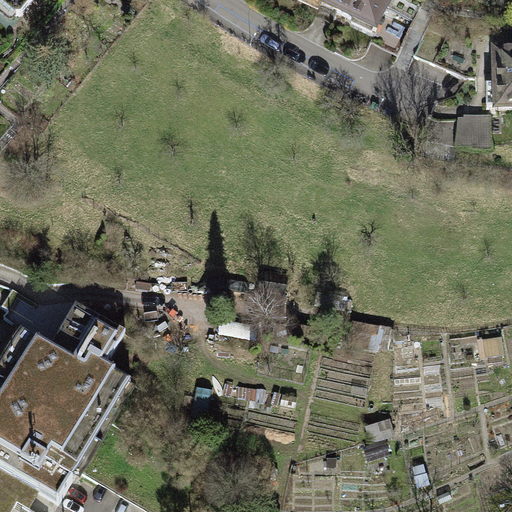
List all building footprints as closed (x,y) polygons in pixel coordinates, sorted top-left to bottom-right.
[(0,0),(0,2),(15,15),(21,16),(34,0),(0,0)] [(301,0),(336,16),(343,0),(301,0)] [(343,0),(336,16),(378,37),(395,0),(343,0)] [(511,52),(495,52),(495,83),(485,90),(485,113),(511,112),(511,52)] [(490,119),(459,118),(458,153),(492,154),(490,119)] [(0,358),(0,473),(35,494),(54,505),(126,382),(115,376),(101,367),(121,334),(100,322),(71,305),(47,348),(37,342),(16,330),(0,358)] [(476,364),(507,361),(505,339),(473,343),(476,364)] [(35,494),(0,473),(0,511),(7,511),(13,503),(26,510),(35,494)]
